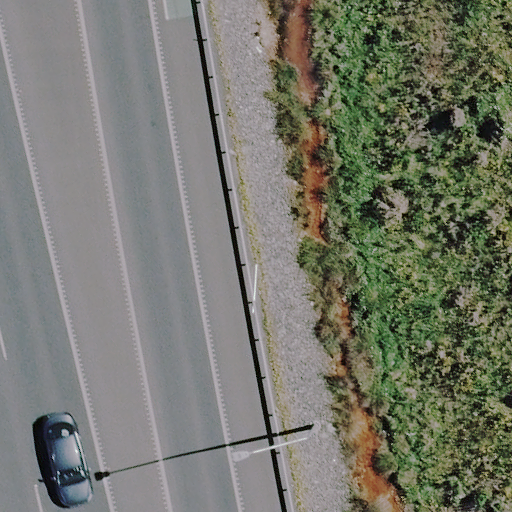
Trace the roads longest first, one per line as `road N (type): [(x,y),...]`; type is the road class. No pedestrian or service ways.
road 1 (motorway): [(114,0),(207,511)]
road 2 (motorway): [(0,315),(45,511)]
